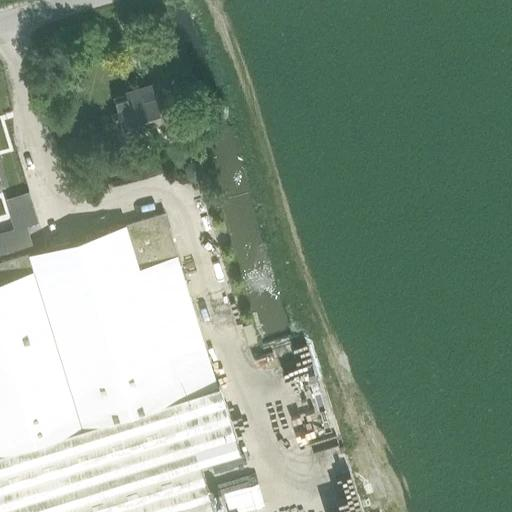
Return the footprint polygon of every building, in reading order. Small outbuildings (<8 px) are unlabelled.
[(112,113),(120,139),(138,133),(137,128),(164,119),(160,106),(164,105),(163,101),(162,101),(161,98),(174,94),(165,65),(161,64),(157,64),(154,66),(151,69),(156,87),(127,96),(126,93),(115,96),(119,111),(112,113)] [(0,451),(178,398),(139,267),(177,256),(164,212),(0,260),(0,451)] [(26,225),(0,232),(0,253),(32,244),(26,225)] [(0,451),(0,511),(214,511),(200,464),(240,451),(220,386),(216,387),(178,398),(0,451)] [(360,511),(356,493),(340,497),(343,511),(360,511)]
